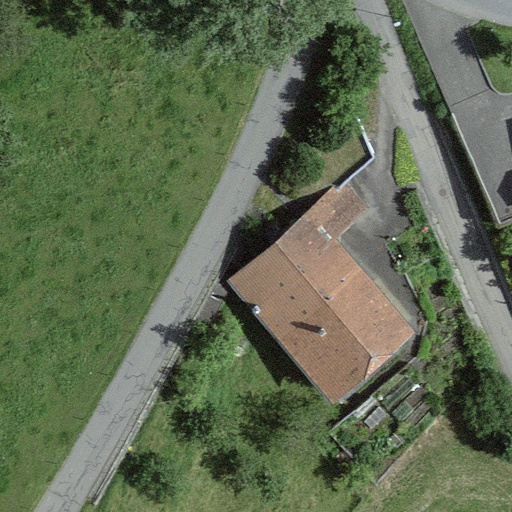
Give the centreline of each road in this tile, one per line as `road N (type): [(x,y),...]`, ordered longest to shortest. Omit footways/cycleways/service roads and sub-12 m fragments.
road 1 (residential): [(314,0),(309,49),(59,511)]
road 2 (residential): [(392,0),(459,213),(511,326)]
road 3 (residential): [(511,143),(453,0)]
